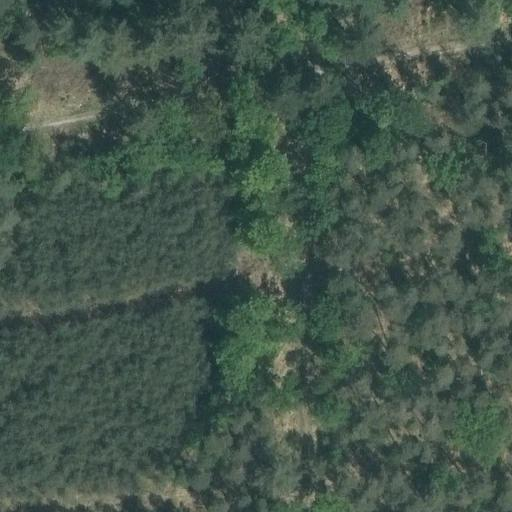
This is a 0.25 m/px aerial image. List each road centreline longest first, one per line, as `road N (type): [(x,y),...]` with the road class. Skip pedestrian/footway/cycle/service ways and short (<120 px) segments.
road 1 (track): [(279,82),(294,511)]
road 2 (track): [(279,82),(0,129)]
road 3 (track): [(279,82),(511,40)]
